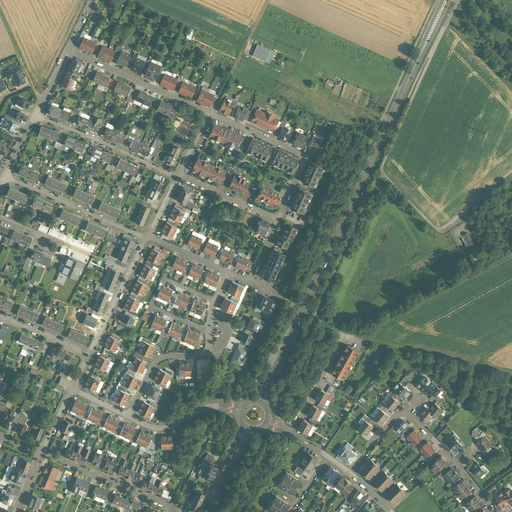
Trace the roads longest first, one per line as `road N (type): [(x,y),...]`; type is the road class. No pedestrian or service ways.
road 1 (unclassified): [(511,171),(444,230),(379,172),(272,411)]
road 2 (secondary): [(258,403),(429,34)]
road 3 (residential): [(349,473),(400,411),(453,459),(494,511)]
road 4 (track): [(511,255),(363,339),(345,336)]
road 5 (residential): [(209,113),(306,156),(278,219)]
road 6 (residential): [(175,179),(34,115)]
road 7 (residential): [(146,239),(4,178)]
road 8 (track): [(363,339),(511,374)]
road 9 (residential): [(169,508),(41,452)]
road 10 (track): [(379,172),(432,53)]
road 11 (residential): [(89,355),(146,239)]
road 12 (residential): [(68,50),(180,100)]
